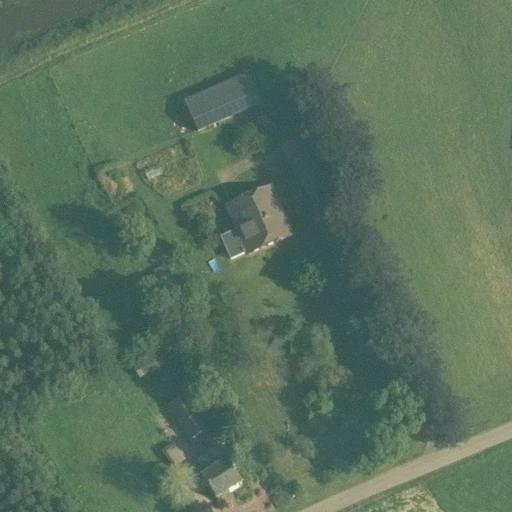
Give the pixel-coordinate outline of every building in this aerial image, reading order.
[(183,103),(197,134),(260,105),(247,74),(183,103)] [(286,100),(289,108),(304,102),(301,94),(286,100)] [(226,208),(247,256),(292,236),(271,189),(226,208)] [(149,277),(162,296),(177,287),(165,267),(149,277)] [(128,362),(139,380),(173,359),(161,340),(128,362)] [(185,391),(191,387),(185,377),(179,381),(185,391)] [(173,425),(177,423),(200,458),(219,445),(189,394),(163,410),(173,425)] [(219,448),(196,461),(205,474),(200,477),(215,501),(242,484),(227,460),(219,448)]
